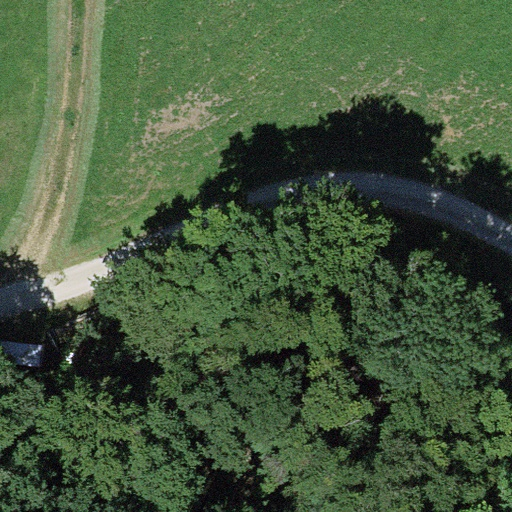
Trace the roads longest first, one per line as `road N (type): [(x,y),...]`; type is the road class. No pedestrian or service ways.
road 1 (track): [(0,297),(89,281),(179,235),(307,192),(402,192),(511,248)]
road 2 (track): [(19,288),(62,81),(64,0)]
